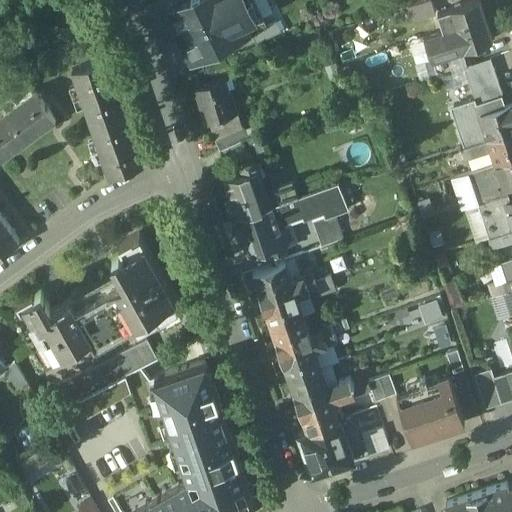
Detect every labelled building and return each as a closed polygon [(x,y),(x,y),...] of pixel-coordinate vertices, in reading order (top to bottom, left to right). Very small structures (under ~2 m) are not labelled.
[(186,0),(170,8),(180,27),(178,29),(182,37),(181,39),(192,60),(235,39),(236,40),(251,33),(267,25),(254,0),(186,0)] [(431,0),(424,0),(409,5),(414,19),(436,12),(431,0)] [(480,0),(473,0),(438,12),(443,29),(424,36),(432,59),(466,48),(493,39),(480,0)] [(267,25),(251,33),(256,43),(282,31),(277,20),(267,25)] [(466,48),(432,59),(437,75),(464,67),(471,64),(466,48)] [(106,57),(73,69),(110,174),(144,162),(106,57)] [(471,64),(464,67),(477,103),(503,94),(491,58),(471,64)] [(192,60),(169,71),(174,82),(198,71),(192,60)] [(232,75),(197,86),(208,121),(209,121),(218,119),(218,120),(236,115),(229,91),(225,79),(233,77),(232,75)] [(35,89),(0,114),(0,152),(3,157),(56,118),(35,89)] [(511,103),(480,114),(487,133),(488,139),(511,130),(511,103)] [(236,115),(218,120),(218,119),(209,121),(214,139),(215,141),(242,127),(238,114),(236,115)] [(242,127),(215,141),(220,150),(242,140),(246,138),(242,127)] [(511,130),(488,139),(491,148),(496,163),(497,163),(511,158),(511,130)] [(472,134),(458,138),(461,148),(488,139),(487,133),(473,137),(472,134)] [(488,139),(461,148),(464,157),(491,148),(488,139)] [(242,140),(220,150),(225,161),(247,151),(242,140)] [(511,158),(497,163),(504,187),(506,187),(511,184),(511,158)] [(255,161),(243,166),(246,173),(227,180),(232,196),(229,197),(235,217),(271,205),(267,195),(255,161)] [(496,163),(469,172),(472,181),(471,182),(472,184),(471,184),(478,203),(508,193),(506,187),(504,187),(497,163),(496,163)] [(298,195),(271,205),(285,245),(297,241),(289,219),(303,214),(304,217),(324,211),(325,215),(334,212),(334,213),(348,208),(338,181),(310,190),(298,195)] [(293,182),(280,187),(281,190),(267,195),(271,205),(298,195),(296,190),(293,182)] [(308,185),(296,190),(298,195),(310,190),(308,185)] [(508,193),(478,203),(490,237),(511,229),(511,217),(507,201),(510,200),(508,193)] [(271,205),(235,217),(242,237),(246,236),(251,252),(271,246),(273,253),(286,249),(285,245),(271,205)] [(0,253),(19,239),(0,212),(0,253)] [(325,215),(313,219),(322,245),(343,238),(334,213),(334,212),(325,215)] [(511,229),(490,237),(493,247),(511,240),(511,229)] [(140,230),(120,241),(124,249),(122,250),(120,248),(113,252),(126,275),(77,303),(73,295),(53,306),(42,287),(36,290),(38,294),(34,296),(33,294),(18,303),(21,308),(16,312),(43,360),(72,344),(75,351),(156,305),(160,312),(180,301),(140,230)] [(286,259),(254,270),(263,297),(306,282),(304,274),(293,278),(286,259)] [(511,260),(505,263),(510,277),(488,284),(492,296),(507,292),(507,291),(511,289),(511,260)] [(313,270),(304,274),(306,282),(316,278),(313,270)] [(331,273),(316,278),(319,287),(318,287),(320,293),(336,288),(331,273)] [(316,278),(306,282),(309,290),(318,287),(319,287),(316,278)] [(306,282),(263,297),(272,324),(304,312),(298,294),(309,290),(306,282)] [(398,310),(392,313),(394,319),(401,317),(398,310)] [(304,312),(272,324),(281,350),(325,335),(322,326),(310,330),(304,312)] [(445,322),(433,326),(441,346),(453,342),(445,322)] [(331,323),(322,326),(325,335),(334,332),(331,323)] [(346,327),(334,332),(337,340),(349,335),(346,327)] [(334,332),(325,335),(327,343),(337,340),(334,332)] [(325,335),(281,350),(290,376),(322,365),(316,347),(327,343),(325,335)] [(408,337),(398,340),(400,346),(410,343),(408,337)] [(148,340),(51,390),(61,410),(126,376),(151,363),(158,359),(148,340)] [(458,348),(447,352),(454,372),(464,368),(458,348)] [(188,477),(126,511),(233,511),(253,501),(205,362),(156,379),(188,477)] [(322,365),(290,376),(299,403),(343,388),(340,379),(328,383),(322,365)] [(491,368),(474,373),(486,408),(502,402),(494,377),(491,368)] [(511,370),(494,377),(502,402),(511,399),(511,370)] [(361,372),(349,376),(352,384),(364,380),(361,372)] [(389,372),(368,379),(371,387),(376,399),(396,391),(389,372)] [(450,375),(397,393),(412,438),(438,429),(439,431),(450,428),(449,426),(465,421),(450,375)] [(61,410),(46,418),(55,432),(131,392),(126,376),(61,410)] [(349,376),(340,379),(343,388),(352,384),(349,376)] [(364,380),(352,384),(355,392),(371,387),(368,379),(368,378),(364,380)] [(352,384),(343,388),(346,395),(355,392),(352,384)] [(343,388),(299,403),(308,429),(340,418),(346,416),(340,397),(346,395),(343,388)] [(308,429),(299,432),(312,472),(354,458),(340,418),(308,429)] [(383,426),(362,433),(369,454),(389,447),(383,426)] [(508,481),(477,491),(483,511),(511,511),(511,491),(511,492),(509,484),(508,481)] [(483,511),(477,491),(446,502),(449,511),(483,511)]
